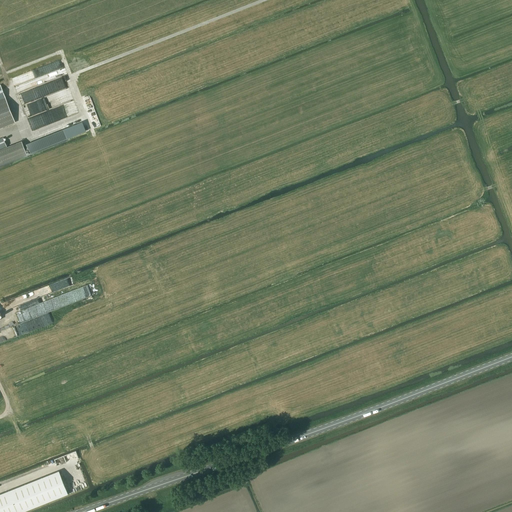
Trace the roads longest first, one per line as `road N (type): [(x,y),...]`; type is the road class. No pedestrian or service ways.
road 1 (primary): [(84,511),(511,356)]
road 2 (track): [(23,127),(80,105),(70,77),(265,0)]
